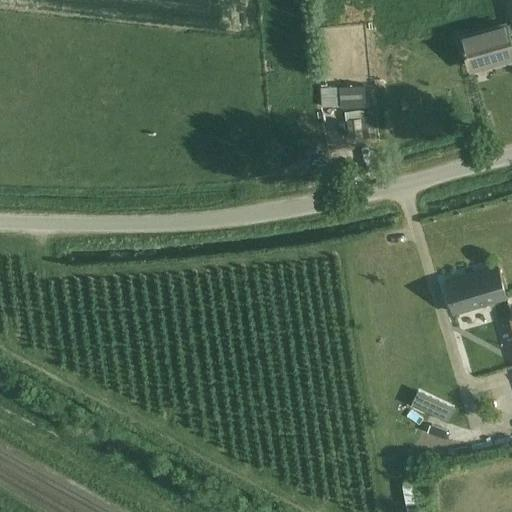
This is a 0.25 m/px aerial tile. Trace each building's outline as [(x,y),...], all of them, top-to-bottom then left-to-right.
[(511,0),(507,0),(508,1),(508,2),(511,17),(511,21),(505,24),(505,23),(461,35),(469,65),(496,57),(497,61),(511,56),(511,46),(508,32),(511,30),(511,0)] [(320,87),(321,106),(359,103),(357,86),(341,87),(341,86),(320,87)] [(347,110),(349,139),(363,137),(361,118),(360,118),(360,109),(347,110)] [(365,118),(361,118),(363,137),(377,136),(375,117),(365,118)] [(453,311),(507,296),(497,265),(444,281),(453,311)]
